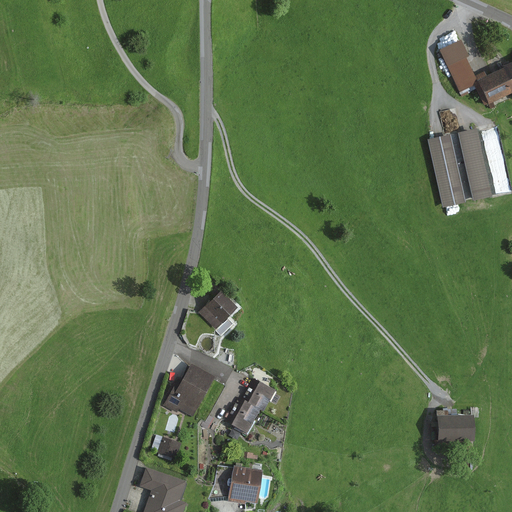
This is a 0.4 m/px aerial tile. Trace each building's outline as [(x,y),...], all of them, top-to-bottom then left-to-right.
[(469,56),(461,40),(440,50),(459,92),(476,85),(475,82),(477,81),(467,57),(469,56)] [(477,81),(475,82),(476,85),(485,106),(511,93),(511,64),(487,76),(485,72),(477,75),(479,80),(477,81)] [(492,196),(477,129),(459,133),(473,200),(492,196)] [(466,203),(450,135),(429,140),(444,208),(466,203)] [(200,292),(210,302),(220,293),(208,283),(200,292)] [(210,302),(199,313),(215,330),(238,307),(222,291),(220,293),(210,302)] [(213,379),(214,377),(191,365),(179,387),(175,385),(164,406),(177,413),(179,409),(193,417),(193,416),(213,379)] [(253,378),(241,400),(260,410),(263,412),(276,390),(253,378)] [(226,386),(213,379),(193,416),(205,422),(226,386)] [(239,398),(225,422),(247,434),(260,410),(241,400),(239,398)] [(474,416),(439,417),(439,441),(475,440),(474,416)] [(181,443),(162,437),(157,452),(176,459),(181,443)] [(262,471),(234,466),(234,468),(218,465),(215,484),(208,499),(229,497),(228,501),(245,504),(245,501),(257,503),(262,471)] [(187,482),(146,467),(139,487),(151,491),(143,511),(182,511),(186,503),(180,501),(187,482)]
